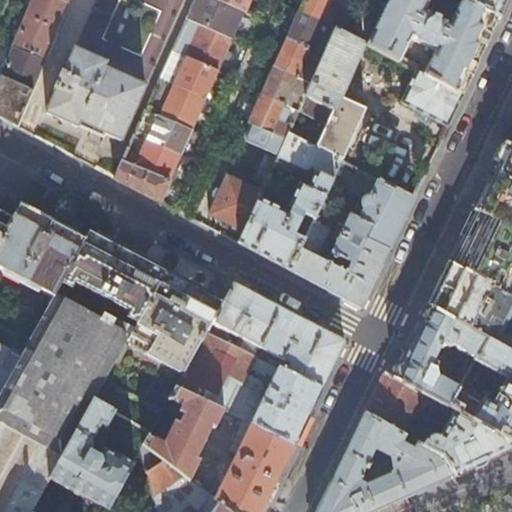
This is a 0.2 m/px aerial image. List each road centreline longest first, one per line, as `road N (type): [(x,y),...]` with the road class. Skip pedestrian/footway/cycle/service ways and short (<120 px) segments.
road 1 (residential): [(379,334),(0,141)]
road 2 (residential): [(379,334),(511,42)]
road 3 (residential): [(294,511),(379,334)]
